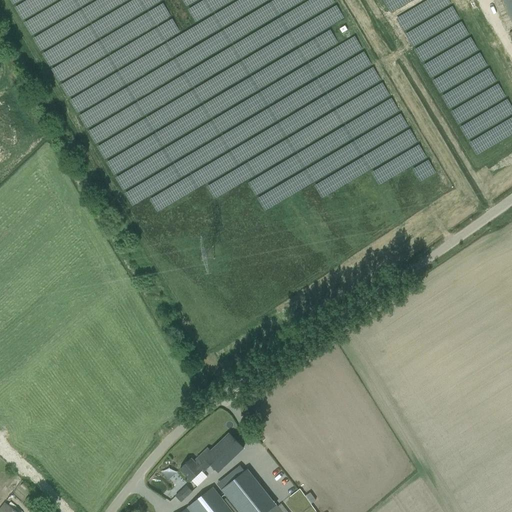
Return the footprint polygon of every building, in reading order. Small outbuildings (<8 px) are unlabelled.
[(511,0),(503,0),(511,22),(511,32),(510,33),(511,39),(511,0)] [(243,448),(236,441),(229,434),(211,452),(208,448),(193,462),(191,459),(180,469),(191,481),(199,474),(201,476),(211,466),(217,473),(243,448)] [(165,479),(173,475),(169,468),(161,471),(165,479)] [(281,511),(276,505),(248,469),(221,490),(238,511),(281,511)] [(232,511),(213,487),(181,511),(232,511)] [(180,490),(174,496),(180,502),(186,497),(180,490)] [(304,496),(309,504),(314,501),(309,493),(304,496)] [(20,511),(10,503),(7,506),(4,503),(0,507),(0,511),(20,511)]
